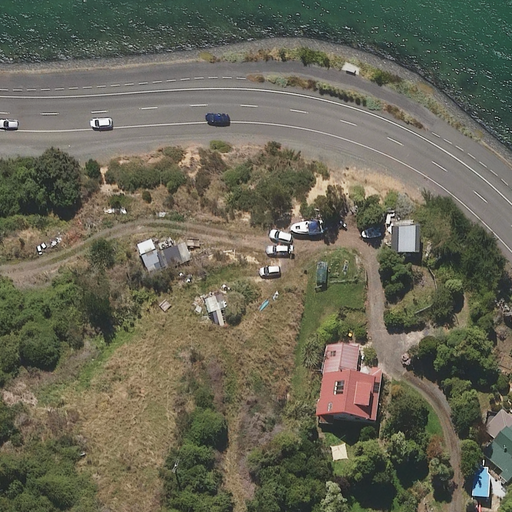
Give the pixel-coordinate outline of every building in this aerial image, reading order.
[(334,206),(299,206),(299,227),(334,227),(334,206)] [(390,237),(390,214),(378,214),(379,237),(390,237)] [(394,244),(394,253),(420,252),(419,216),(393,216),(393,221),(394,244)] [(187,261),(177,235),(141,248),(151,275),(187,261)] [(222,295),(205,301),(215,329),(231,323),(222,295)] [(361,354),(329,349),(318,432),(336,435),(338,414),(369,419),(372,397),(374,379),(358,376),(361,354)] [(511,418),(481,452),(502,470),(497,476),(505,483),(511,474),(511,418)] [(491,462),(473,462),(473,498),(491,498),(491,462)]
